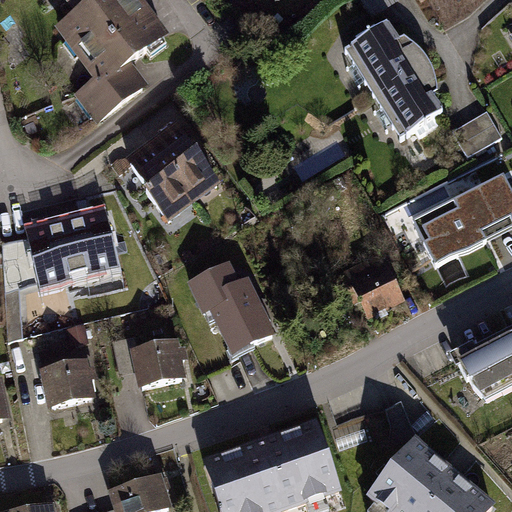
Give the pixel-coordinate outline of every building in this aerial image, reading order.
[(60,0),(75,18),(55,31),(92,85),(74,97),(96,127),(148,88),(131,65),(168,40),(136,0),(60,0)] [(400,0),(362,0),(373,18),(401,1),(400,0)] [(386,26),(346,52),(401,142),(441,116),(430,99),(437,94),(436,83),(431,69),(422,55),(412,47),(404,41),(398,44),(386,26)] [(487,115),(454,134),(468,158),(501,139),(487,115)] [(148,145),(193,205),(220,185),(174,125),(155,140),(148,145)] [(142,188),(140,189),(166,226),(193,205),(148,145),(144,149),(124,163),(142,188)] [(511,194),(503,178),(413,224),(436,270),(485,245),(511,231),(511,194)] [(55,224),(28,231),(42,290),(118,271),(104,212),(55,224)] [(381,261),(341,278),(352,302),(356,300),(358,303),(366,322),(401,306),(381,261)] [(187,288),(202,321),(210,317),(232,361),(275,340),(263,316),(246,282),(237,287),(228,268),(187,288)] [(86,326),(68,330),(73,350),(90,346),(86,326)] [(455,372),(460,370),(469,387),(472,386),(479,400),(483,398),(484,401),(511,387),(511,332),(474,351),(471,347),(448,358),(455,372)] [(120,378),(133,376),(128,354),(134,353),(131,340),(113,344),(120,378)] [(175,344),(134,353),(128,354),(133,376),(136,392),(184,382),(180,364),(175,344)] [(63,349),(41,355),(44,371),(40,372),(48,412),(97,402),(92,383),(88,362),(80,364),(77,354),(65,357),(63,349)] [(0,421),(10,419),(1,381),(0,381),(0,421)] [(400,404),(385,412),(392,427),(389,460),(416,436),(400,404)] [(340,497),(315,423),(265,441),(199,464),(215,511),(328,511),(325,502),(340,497)] [(451,474),(412,442),(365,499),(380,511),(490,511),(494,508),(451,474)] [(110,495),(115,511),(165,511),(172,510),(165,488),(162,478),(110,495)]
